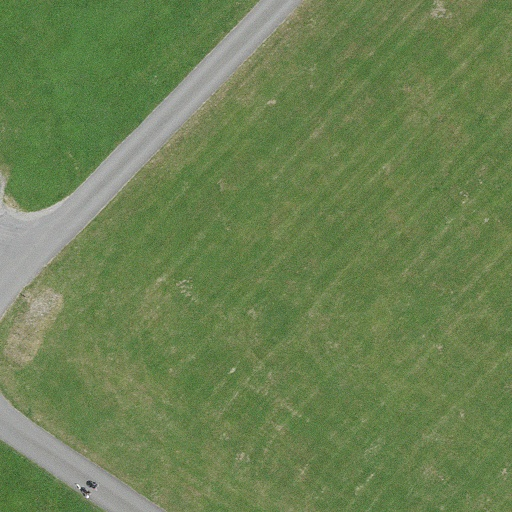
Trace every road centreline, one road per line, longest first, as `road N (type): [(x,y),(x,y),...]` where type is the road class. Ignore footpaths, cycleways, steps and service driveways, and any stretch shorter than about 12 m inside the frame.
road 1 (unclassified): [(280,0),(58,228),(0,301)]
road 2 (unknown): [(69,0),(0,177)]
road 3 (unclassified): [(144,511),(0,415)]
